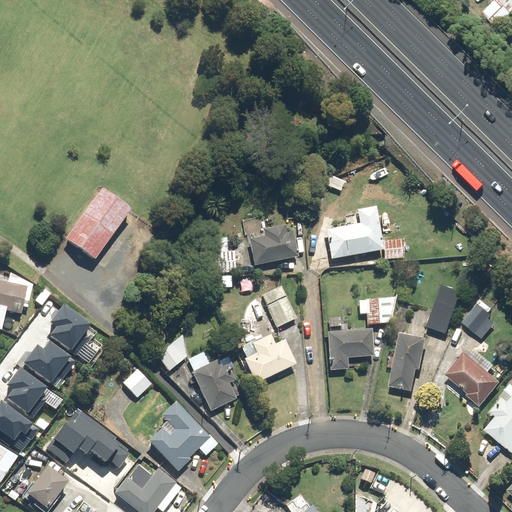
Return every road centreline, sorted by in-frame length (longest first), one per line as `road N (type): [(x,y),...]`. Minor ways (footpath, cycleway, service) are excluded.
road 1 (residential): [(217,511),(274,453),(324,434),(387,440),(478,511)]
road 2 (motorway): [(511,193),(314,0)]
road 3 (motorway): [(364,0),(511,144)]
